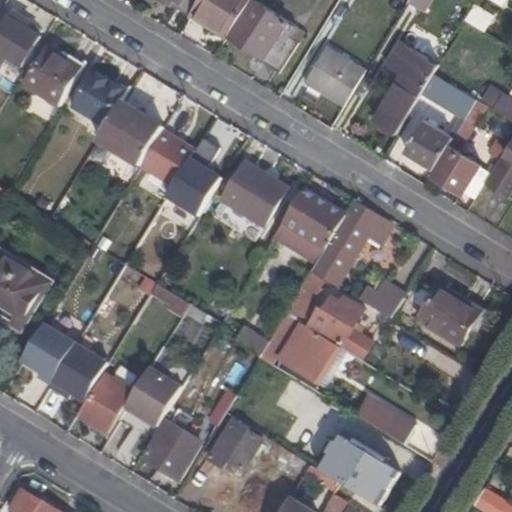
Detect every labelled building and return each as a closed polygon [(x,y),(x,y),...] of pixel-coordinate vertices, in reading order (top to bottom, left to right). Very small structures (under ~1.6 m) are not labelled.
[(178,0),(194,10),(195,8),(200,0),(178,0)] [(200,0),(195,8),(231,31),(252,0),(200,0)] [(295,22),(261,0),(252,0),(231,31),(267,54),(264,59),(280,69),(300,40),(288,32),(295,22)] [(411,0),(409,4),(425,14),(433,0),(411,0)] [(0,56),(2,53),(23,67),(43,36),(11,17),(0,35),(0,56)] [(306,30),(295,22),(288,32),(300,40),(306,30)] [(437,72),(442,64),(404,40),(390,63),(406,73),(378,118),(401,132),(425,92),(437,72)] [(348,104),(371,67),(332,44),(310,81),(348,104)] [(28,84),(62,105),(85,68),(51,47),(28,84)] [(481,99),(437,72),(425,92),(463,116),(453,133),(457,136),(481,99)] [(110,123),(125,101),(129,94),(97,74),(78,104),(110,123)] [(509,116),(511,117),(511,96),(505,92),(495,108),(509,116)] [(491,105),(481,99),(457,136),(438,166),(435,172),(469,192),(485,166),(462,151),(491,105)] [(101,139),(144,165),(168,127),(125,101),(110,123),(101,139)] [(411,149),(438,166),(457,136),(453,133),(430,119),(411,149)] [(511,149),(492,183),(511,195),(511,149)] [(159,212),(189,231),(224,176),(194,158),(159,212)] [(266,223),(267,220),(283,195),(288,186),(248,162),(226,198),(266,223)] [(348,214),(306,187),(296,203),(281,228),(276,237),(318,263),(348,214)] [(267,220),(281,228),(296,203),(283,195),(267,220)] [(390,220),(357,199),(348,214),(318,263),(313,271),(323,277),(339,287),(374,228),(383,232),(390,220)] [(258,243),(266,248),(276,233),(268,228),(258,243)] [(0,315),(22,329),(52,281),(0,249),(0,315)] [(313,271),(287,312),(298,319),(323,277),(313,271)] [(360,300),(391,319),(403,300),(381,287),(374,299),(365,292),(360,300)] [(439,287),(419,321),(462,345),(481,311),(439,287)] [(355,290),(352,295),(360,300),(363,295),(355,290)] [(321,313),(312,326),(361,357),(371,341),(352,329),(365,309),(348,299),(345,304),(335,298),(324,314),(321,313)] [(270,341),(262,355),(272,361),(273,362),(299,320),(298,319),(287,312),(270,341)] [(0,329),(16,340),(22,329),(0,315),(0,329)] [(342,346),(305,324),(284,358),(320,381),(342,346)] [(244,326),(236,339),(262,355),(270,341),(244,326)] [(110,368),(46,329),(24,366),(88,407),(108,375),(110,368)] [(248,398),(238,393),(237,395),(227,411),(237,417),(255,428),(267,436),(282,410),(301,379),(273,362),(272,361),(248,398)] [(184,386),(152,367),(128,405),(160,425),(184,386)] [(135,392),(108,375),(88,407),(82,417),(108,434),(135,392)] [(209,422),(218,427),(227,411),(237,395),(229,390),(209,422)] [(370,394),(358,414),(405,443),(418,423),(370,394)] [(255,428),(237,417),(211,457),(227,467),(231,460),(241,466),(246,470),(266,440),(252,431),(255,428)] [(182,432),(167,423),(145,457),(181,480),(202,445),(186,435),(177,450),(173,447),(182,432)] [(285,448),(274,464),(297,481),(309,466),(285,448)] [(236,474),(241,466),(231,460),(227,467),(236,474)] [(341,482),(312,464),(308,471),(337,490),(341,482)] [(341,511),(355,490),(341,482),(337,490),(323,511),(341,511)] [(372,501),(386,509),(396,493),(381,485),(372,501)] [(60,511),(23,489),(12,508),(18,511),(17,511),(60,511)] [(511,511),(511,508),(484,491),(482,493),(474,508),(480,511),(511,511)] [(310,511),(290,499),(282,511),(310,511)]
